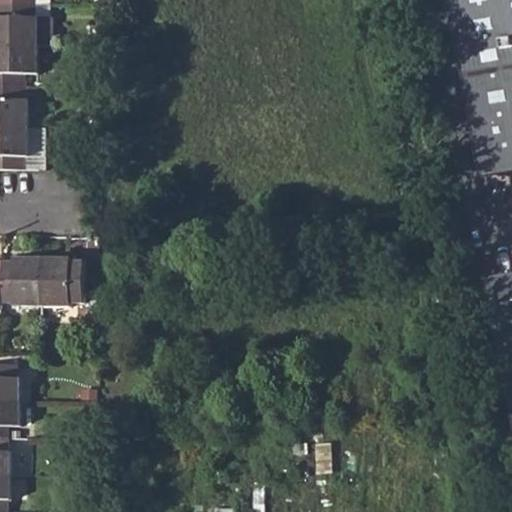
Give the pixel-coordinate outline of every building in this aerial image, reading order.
[(511,0),(453,0),(485,176),(511,170),(511,0)] [(0,47),(39,48),(40,18),(37,18),(37,7),(0,6),(0,47)] [(40,18),(39,48),(52,48),(52,7),(50,7),(37,7),(37,18),(40,18)] [(0,88),(27,88),(27,76),(39,75),(39,48),(0,47),(0,88)] [(0,129),(30,130),(30,102),(26,102),(27,88),(0,88),(0,129)] [(0,129),(0,171),(26,172),(26,155),(30,154),(30,130),(0,129)] [(47,171),(48,130),(41,130),(30,130),(30,154),(26,155),(26,172),(42,172),(47,171)] [(14,307),(42,307),(43,259),(15,259),(14,262),(1,262),(1,304),(14,305),(14,307)] [(42,307),(71,308),(72,305),(83,304),(83,262),(72,262),(72,259),(43,259),(42,307)] [(511,275),(489,280),(511,405),(511,275)] [(0,402),(22,402),(22,380),(19,381),(19,369),(0,368),(0,402)] [(0,440),(10,440),(10,427),(22,426),(22,402),(0,402),(0,440)] [(0,477),(13,478),(13,454),(9,453),(10,440),(0,440),(0,477)] [(0,511),(8,511),(9,501),(12,501),(13,478),(0,477),(0,511)]
